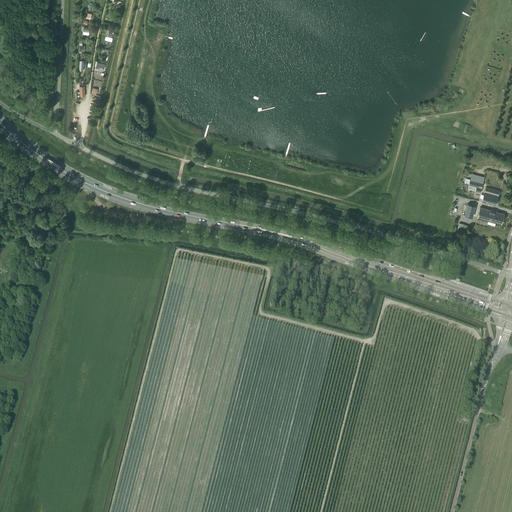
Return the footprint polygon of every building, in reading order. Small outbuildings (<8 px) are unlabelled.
[(470,179),(469,185),(476,187),(475,191),(480,192),(483,183),(470,179)] [(495,205),(499,191),(486,187),(482,202),(495,205)] [(475,205),(468,204),(465,214),(472,216),(472,217),(475,205)] [(501,224),(504,214),(480,207),(477,218),(501,224)] [(458,229),(467,231),(468,225),(459,222),(458,229)]
